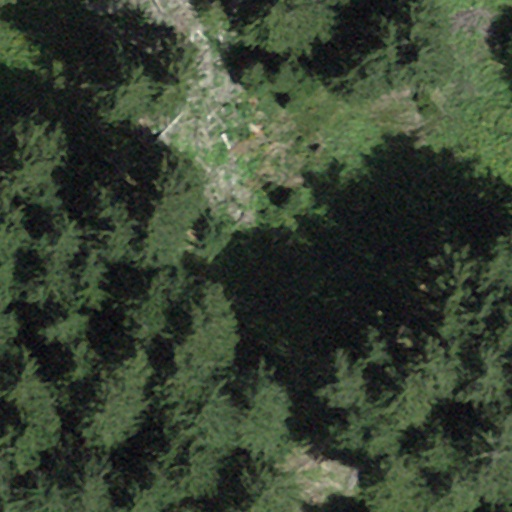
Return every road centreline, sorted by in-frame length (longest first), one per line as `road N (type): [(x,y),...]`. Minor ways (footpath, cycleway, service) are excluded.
road 1 (track): [(146,0),(290,19),(423,0)]
road 2 (track): [(0,20),(39,23),(121,0)]
